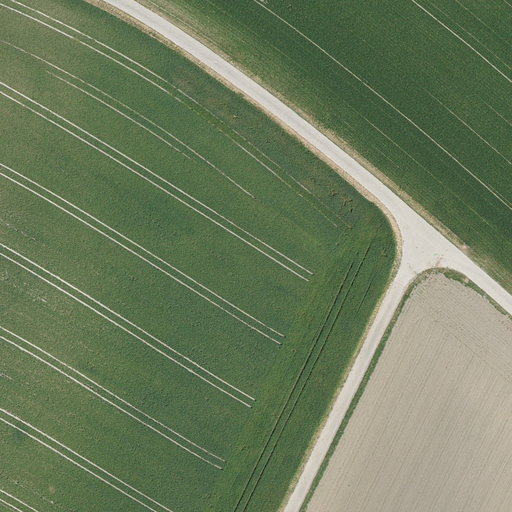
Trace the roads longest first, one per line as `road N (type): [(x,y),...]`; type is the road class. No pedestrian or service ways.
road 1 (unclassified): [(511,311),(114,0)]
road 2 (track): [(429,240),(297,511)]
